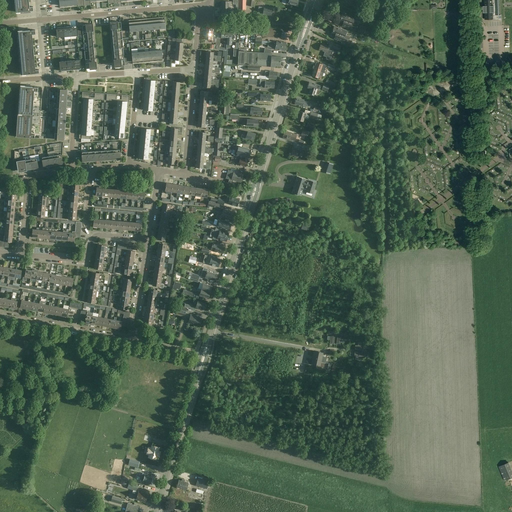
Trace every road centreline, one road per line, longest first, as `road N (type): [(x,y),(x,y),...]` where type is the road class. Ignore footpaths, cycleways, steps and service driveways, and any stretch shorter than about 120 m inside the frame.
road 1 (secondary): [(154,511),(315,0)]
road 2 (residential): [(204,12),(190,5),(0,22)]
road 3 (residential): [(20,255),(79,259),(99,234),(147,239)]
road 4 (residential): [(131,340),(0,316)]
